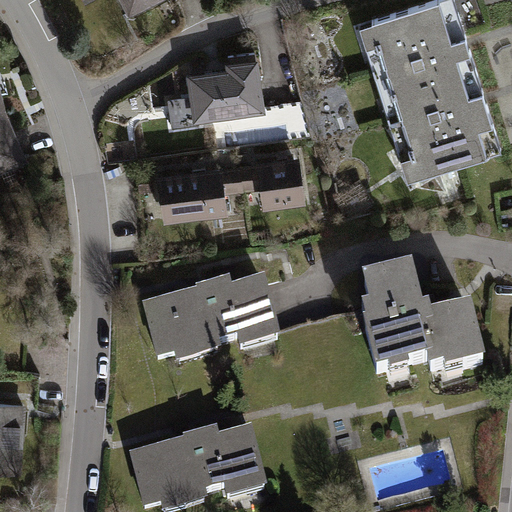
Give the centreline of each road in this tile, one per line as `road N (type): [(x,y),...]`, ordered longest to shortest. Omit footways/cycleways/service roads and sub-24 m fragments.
road 1 (residential): [(68,101),(92,207),(95,267),(79,511)]
road 2 (residential): [(68,101),(234,19),(303,0)]
